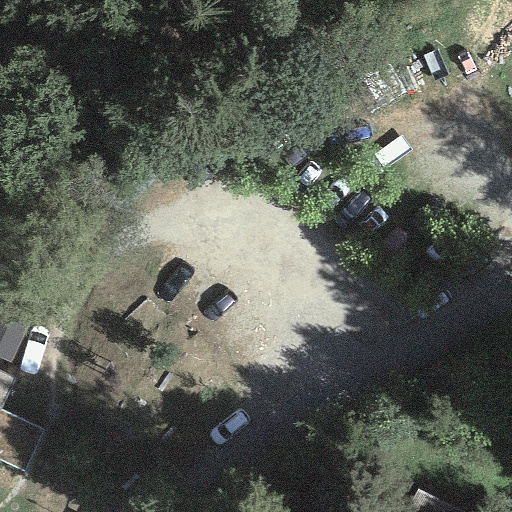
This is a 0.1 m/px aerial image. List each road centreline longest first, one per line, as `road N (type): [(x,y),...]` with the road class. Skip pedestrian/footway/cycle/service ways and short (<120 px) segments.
road 1 (unclassified): [(178,511),(223,464),(345,386)]
road 2 (track): [(345,386),(511,298)]
